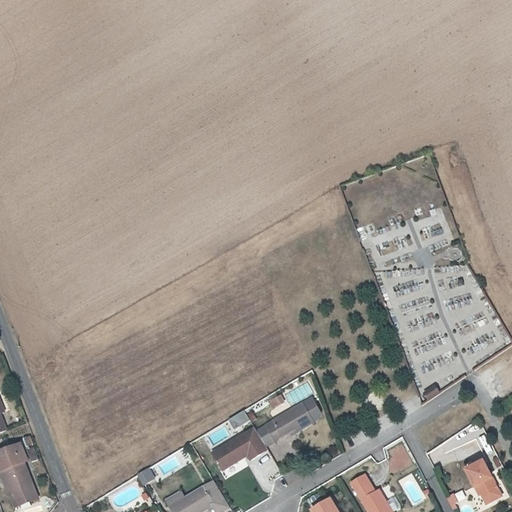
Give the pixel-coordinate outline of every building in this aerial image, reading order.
[(423,394),(428,402),(439,395),(434,387),(423,394)] [(275,400),(266,405),(269,411),(279,406),(275,400)] [(306,404),(259,431),(268,446),(278,441),(279,443),(286,439),(284,436),(298,428),(300,431),(316,422),(306,404)] [(249,433),(215,453),(223,467),(238,458),(240,461),(259,450),(249,433)] [(7,463),(2,464),(8,479),(15,500),(36,492),(20,448),(4,453),(7,463)] [(225,470),(240,461),(238,458),(223,467),(225,470)] [(484,491),(482,492),(486,502),(501,495),(484,460),(467,468),(476,485),(480,483),(484,491)] [(137,474),(143,485),(155,478),(149,467),(137,474)] [(392,511),(380,490),(374,493),(365,477),(351,485),(367,511),(392,511)] [(39,499),(36,492),(15,500),(8,479),(2,481),(7,494),(9,493),(14,508),(39,499)] [(219,485),(216,481),(206,486),(186,498),(173,506),(172,507),(174,511),(201,511),(214,505),(218,511),(221,511),(231,506),(219,485)] [(475,485),(479,493),(482,492),(484,491),(480,483),(476,485),(475,485)] [(167,500),(172,507),(173,506),(186,498),(182,491),(167,500)] [(448,497),(452,506),(454,510),(457,509),(454,504),(459,501),(454,493),(448,497)] [(336,511),(329,500),(313,511),(336,511)]
